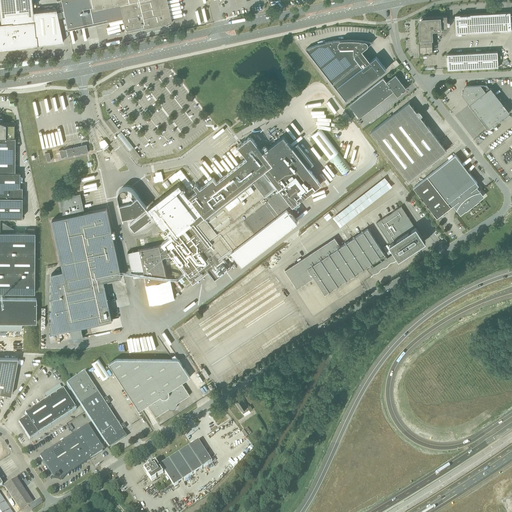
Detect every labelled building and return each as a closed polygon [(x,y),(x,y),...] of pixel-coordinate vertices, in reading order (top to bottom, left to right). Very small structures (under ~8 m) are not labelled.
[(0,49),(37,46),(37,45),(33,11),(33,12),(31,0),(0,0),(0,19),(0,24),(0,23),(0,49)] [(88,0),(91,11),(119,5),(121,11),(117,12),(119,18),(122,18),(125,32),(166,24),(172,23),(172,22),(169,22),(164,0),(88,0)] [(37,46),(37,45),(52,43),(52,44),(55,43),(63,42),(63,40),(56,9),(33,11),(37,45),(37,46)] [(510,12),(455,15),(456,34),(511,31),(510,12)] [(420,23),(420,24),(418,24),(419,54),(432,53),(432,46),(431,31),(432,31),(433,30),(433,29),(448,29),(447,27),(450,26),(450,21),(447,21),(447,16),(425,17),(425,19),(424,19),(423,19),(422,19),(422,20),(421,19),(420,20),(420,21),(420,22),(420,23)] [(333,84),(359,63),(354,57),(373,42),(370,42),(365,41),(360,40),(354,40),(349,39),(343,40),(338,40),(333,41),(328,42),(322,43),(317,45),(311,47),(306,49),(333,84)] [(497,51),(447,54),(448,69),(498,67),(497,51)] [(359,63),(333,84),(346,101),(346,100),(386,69),(376,56),(362,67),(359,63)] [(209,119),(175,75),(162,84),(158,80),(146,90),(143,86),(131,95),(129,93),(115,103),(117,106),(102,117),(137,162),(177,131),(184,139),(209,119)] [(383,78),(349,105),(359,118),(393,91),(397,96),(398,96),(397,96),(406,89),(401,83),(401,82),(400,81),(395,75),(387,82),(383,78)] [(463,95),(470,104),(469,105),(488,129),(509,112),(490,88),(489,89),(487,85),(468,86),(467,86),(466,87),(465,87),(464,88),(463,89),(463,90),(462,90),(462,91),(462,92),(462,93),(463,94),(463,95)] [(419,110),(417,112),(409,102),(370,132),(408,180),(446,150),(420,117),(422,115),(422,114),(421,114),(420,113),(419,112),(419,111),(419,110)] [(0,217),(22,218),(22,187),(19,187),(20,173),(20,172),(15,172),(15,138),(15,137),(14,137),(14,125),(2,125),(2,117),(0,117),(0,217)] [(145,275),(147,284),(167,280),(162,257),(171,255),(193,283),(209,271),(215,279),(231,266),(225,258),(232,253),(241,265),(296,222),(287,210),(292,206),(265,170),(273,164),(251,136),(238,146),(247,158),(216,181),(213,178),(200,188),(197,184),(195,183),(194,184),(194,186),(197,190),(189,197),(179,184),(156,202),(148,208),(151,213),(147,215),(146,214),(132,217),(134,229),(143,227),(155,218),(170,237),(160,245),(139,250),(127,252),(133,278),(145,275)] [(105,151),(107,150),(109,153),(111,151),(109,149),(107,147),(109,145),(108,144),(107,145),(101,137),(100,138),(99,138),(102,148),(101,148),(101,149),(104,149),(105,151)] [(88,152),(86,144),(80,145),(80,146),(79,146),(73,147),(72,148),(71,147),(66,148),(66,149),(63,150),(63,149),(59,150),(60,158),(65,157),(64,157),(67,156),(67,157),(73,155),(74,154),(75,155),(80,154),(80,153),(82,153),(88,152)] [(437,218),(451,207),(455,204),(461,211),(464,209),(466,211),(479,201),(477,199),(481,196),(475,188),(479,185),(455,155),(413,187),(437,218)] [(52,220),(67,289),(122,277),(107,208),(83,213),(83,211),(84,211),(80,194),(75,195),(75,196),(72,197),(72,196),(60,198),(63,216),(65,215),(65,217),(52,220)] [(131,202),(120,204),(123,218),(137,215),(147,207),(138,196),(131,202)] [(416,226),(415,227),(401,206),(402,206),(376,223),(390,243),(389,244),(394,253),(387,258),(385,254),(368,228),(340,246),(334,237),(285,270),(297,289),(297,288),(313,277),(325,294),(365,267),(372,275),(371,275),(371,276),(371,277),(371,276),(372,276),(372,275),(373,275),(373,274),(374,274),(375,273),(376,273),(377,273),(378,272),(379,272),(379,271),(380,271),(381,269),(382,268),(383,268),(384,268),(385,267),(386,267),(387,266),(388,265),(389,264),(389,263),(390,263),(391,263),(391,262),(393,262),(394,262),(395,261),(396,260),(397,259),(398,258),(399,259),(426,241),(416,226)] [(0,292),(34,293),(35,233),(0,232),(0,292)] [(0,323),(36,323),(36,298),(0,298),(0,323)] [(0,393),(11,395),(18,358),(7,358),(0,357),(0,393)] [(102,380),(109,376),(98,359),(92,363),(102,380)] [(171,409),(172,409),(173,407),(173,406),(190,395),(181,383),(190,377),(179,360),(116,359),(109,364),(139,410),(148,405),(156,417),(170,408),(171,408),(171,409)] [(109,448),(125,437),(122,432),(122,431),(125,428),(123,425),(120,427),(84,373),(67,384),(105,443),(109,448)] [(18,423),(25,433),(29,440),(76,410),(63,389),(24,414),(27,417),(18,423)] [(249,410),(247,407),(242,399),(236,403),(243,414),(249,410)] [(87,426),(77,432),(94,457),(102,452),(103,451),(103,449),(87,426),(88,426),(87,426)] [(242,432),(246,438),(251,434),(247,428),(242,432)] [(69,438),(74,447),(84,462),(85,463),(94,457),(77,432),(69,438)] [(46,465),(74,447),(69,438),(39,457),(45,465),(46,465)] [(198,441),(171,459),(184,480),(212,462),(204,449),(205,448),(204,449),(198,441)] [(85,463),(84,462),(74,447),(46,465),(45,465),(50,473),(53,478),(54,477),(55,477),(56,477),(57,477),(58,478),(59,478),(60,479),(66,476),(85,463)] [(174,487),(184,480),(171,459),(160,465),(160,466),(159,467),(156,462),(151,465),(148,467),(144,470),(147,474),(146,475),(148,477),(149,477),(151,482),(156,478),(165,472),(174,487)] [(4,487),(20,510),(32,502),(17,478),(4,487)] [(0,511),(11,511),(0,495),(0,511)]
